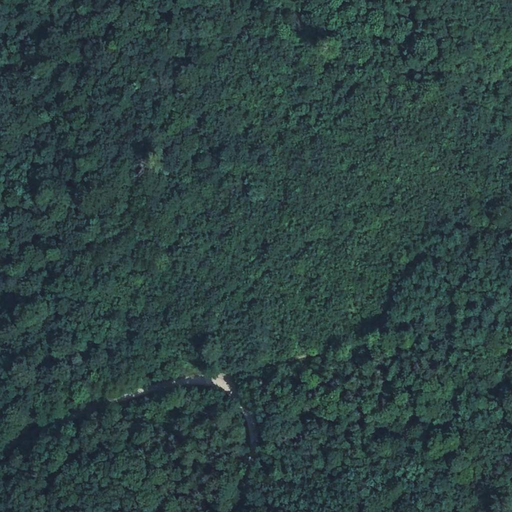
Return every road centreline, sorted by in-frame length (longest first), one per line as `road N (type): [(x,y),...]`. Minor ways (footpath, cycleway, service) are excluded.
road 1 (track): [(0,450),(164,384),(225,386),(251,424),(254,449),(239,511)]
road 2 (track): [(225,386),(243,370),(353,348),(437,339),(511,347)]
